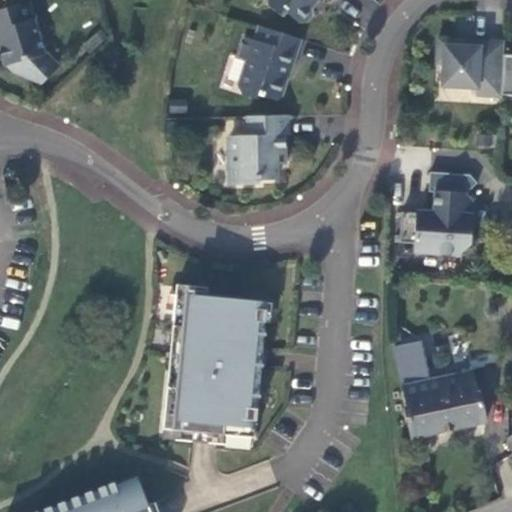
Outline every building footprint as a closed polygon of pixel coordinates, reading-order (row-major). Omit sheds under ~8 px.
[(268,0),(269,5),(283,16),(286,11),(299,23),(307,22),(313,14),(312,7),(318,0),(319,0),(322,2),(323,0),(268,0)] [(42,84),(61,66),(47,52),(45,52),(30,1),(0,10),(0,50),(5,66),(12,64),(15,74),(42,84)] [(258,26),(254,40),(259,42),(263,27),(258,26)] [(259,42),(254,40),(243,37),(237,56),(246,59),(237,86),(242,95),(257,99),(259,95),(277,101),(282,98),(288,80),(285,79),(289,69),(292,70),(301,40),(263,27),(259,42)] [(505,41),(480,40),(479,47),(467,46),(455,46),(456,38),(438,37),(437,62),(444,62),(443,85),(477,87),(477,94),(501,96),(502,94),(504,54),(505,41)] [(468,39),(467,46),(479,47),(480,40),(468,39)] [(511,54),(504,54),(502,94),(511,94),(511,54)] [(285,164),(284,134),(288,134),(288,116),(246,117),(247,136),(229,137),(230,185),(258,184),(258,180),(277,180),(276,165),(285,164)] [(474,201),(466,193),(477,183),(470,175),(431,172),(429,192),(435,192),(434,211),(429,210),(422,217),(418,213),(401,212),(399,243),(414,244),(414,252),(461,255),(461,253),(471,244),(474,201)] [(177,284),(173,326),(181,327),(175,388),(168,387),(163,429),(163,439),(192,441),(216,444),(253,447),(254,437),(266,303),(206,297),(207,287),(177,284)] [(173,326),(168,387),(175,388),(181,327),(173,326)] [(408,407),(406,408),(412,437),(485,422),(479,393),(477,393),(473,370),(432,378),(424,340),(396,345),(408,407)] [(159,511),(156,503),(155,501),(148,504),(141,486),(137,476),(42,511),(159,511)]
